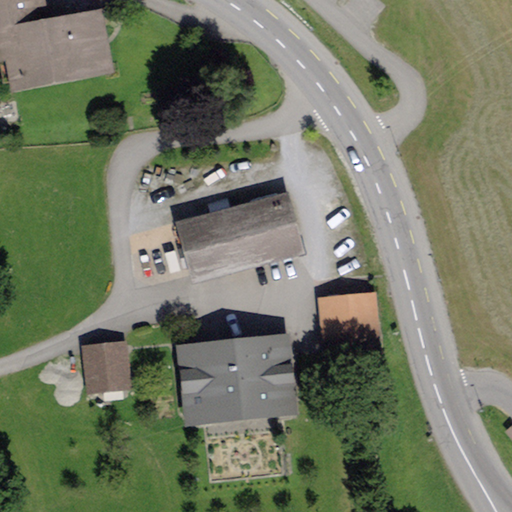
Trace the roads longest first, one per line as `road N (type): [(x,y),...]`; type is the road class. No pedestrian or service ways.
road 1 (residential): [(0,368),(122,309),(120,189),(136,148),(245,131),(329,98)]
road 2 (primary): [(357,145),(393,231),(437,391)]
road 3 (unclassified): [(322,0),(406,82),(402,121),(357,145)]
road 4 (primary): [(221,0),(292,52),(329,98)]
